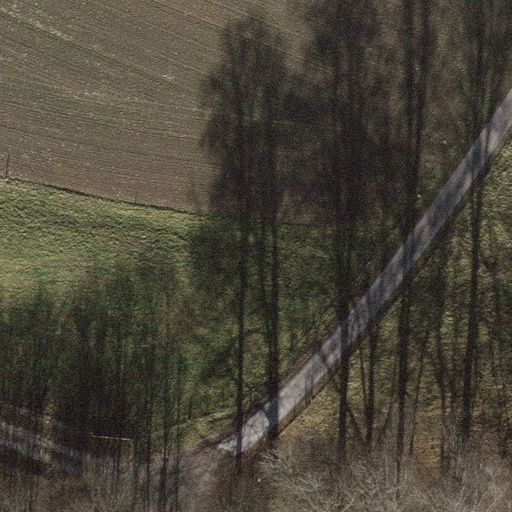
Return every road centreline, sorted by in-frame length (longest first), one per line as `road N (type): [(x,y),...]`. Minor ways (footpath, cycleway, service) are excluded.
road 1 (track): [(182,497),(376,304),(511,96)]
road 2 (track): [(182,497),(0,428)]
